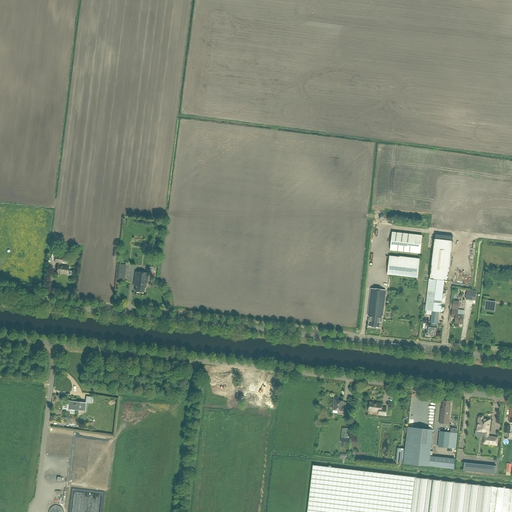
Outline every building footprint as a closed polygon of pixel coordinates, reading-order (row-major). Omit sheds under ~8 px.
[(420,254),(422,235),(392,232),(390,250),(420,254)] [(431,336),(435,337),(436,332),(437,332),(437,327),(439,312),(441,312),(442,313),(443,312),(444,312),(444,311),(444,310),(446,297),(445,297),(443,296),(444,281),(448,282),(453,242),(452,242),(452,241),(453,237),(435,235),(435,239),(434,239),(430,279),(429,279),(426,304),(426,311),(433,311),(431,326),(428,326),(427,327),(426,327),(427,324),(423,323),(422,330),(426,330),(426,329),(427,330),(426,335),(426,336),(431,336)] [(418,278),(420,260),(390,256),(388,275),(418,278)] [(62,266),(63,258),(55,257),(54,262),(60,263),(59,266),(58,266),(57,273),(67,275),(71,276),(72,271),(68,271),(69,267),(62,266)] [(124,281),(126,265),(119,264),(117,280),(124,281)] [(147,283),(148,273),(135,272),(134,286),(136,286),(135,292),(144,293),(145,288),(146,288),(146,283),(147,283)] [(383,317),(384,304),(386,290),(371,289),(368,316),(370,317),(369,327),(379,328),(380,323),(381,323),(382,317),(383,317)] [(463,325),(464,315),(465,310),(459,310),(459,302),(453,301),(451,317),(455,318),(455,324),(463,325)] [(245,393),(244,401),(247,401),(247,402),(256,403),(257,389),(249,388),(248,394),(245,393)] [(346,415),(347,408),(347,406),(343,406),(344,402),(338,401),(338,398),(334,398),(333,404),(334,404),(333,408),(333,410),(335,410),(339,411),(338,414),(346,415)] [(84,412),(85,403),(69,401),(68,410),(84,412)] [(449,424),(451,405),(449,405),(449,401),(444,401),(443,410),(441,410),(440,423),(449,424)] [(386,416),(387,408),(382,408),(382,404),(370,402),(369,407),(370,407),(369,411),(379,412),(378,415),(386,416)] [(482,419),(483,417),(482,416),(480,416),(478,417),(478,419),(476,431),(487,432),(489,420),(482,419)] [(454,469),(455,459),(430,456),(433,430),(408,427),(404,464),(429,466),(454,469)] [(456,449),(458,431),(450,430),(450,432),(440,431),(438,447),(456,449)] [(403,463),(405,449),(398,448),(396,462),(403,463)] [(495,473),(496,465),(464,461),(463,470),(495,473)] [(307,511),(511,511),(511,488),(313,465),(307,511)]
